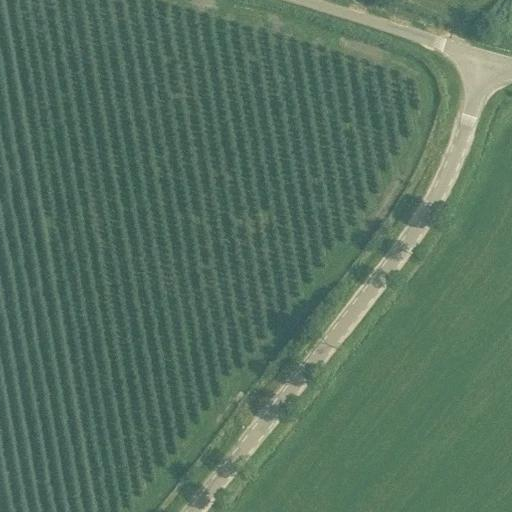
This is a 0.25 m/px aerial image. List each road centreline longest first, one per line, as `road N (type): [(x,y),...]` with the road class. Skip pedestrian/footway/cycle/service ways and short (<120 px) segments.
road 1 (unclassified): [(192,511),(409,241),(442,184),(486,60)]
road 2 (unclassified): [(486,60),(303,0)]
